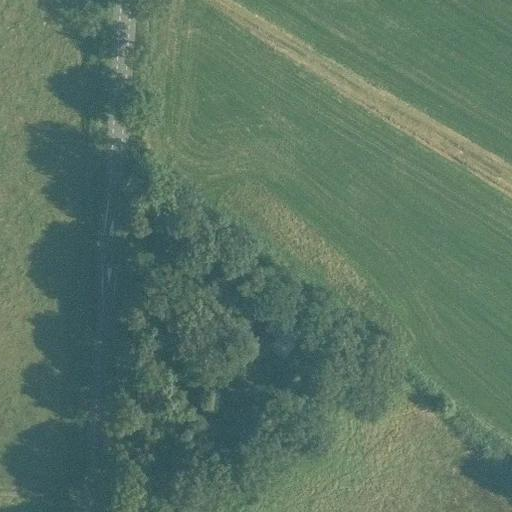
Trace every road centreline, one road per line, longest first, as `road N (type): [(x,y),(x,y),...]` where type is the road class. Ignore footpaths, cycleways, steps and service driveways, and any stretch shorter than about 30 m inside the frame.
road 1 (tertiary): [(94,511),(124,0)]
road 2 (track): [(215,0),(511,178)]
